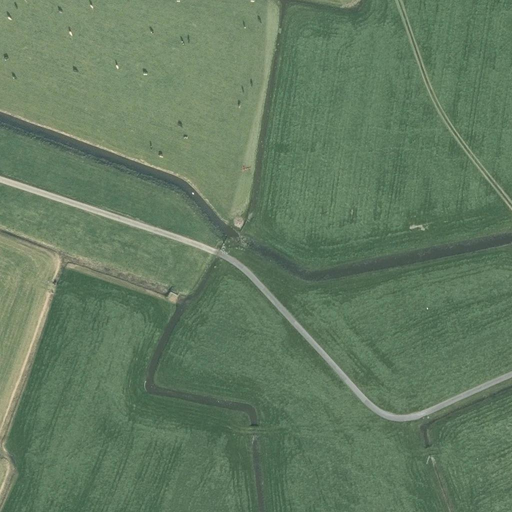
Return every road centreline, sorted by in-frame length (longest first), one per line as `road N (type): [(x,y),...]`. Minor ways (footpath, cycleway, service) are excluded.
road 1 (unclassified): [(511,374),(413,417),(390,417),(370,406),(227,258),(0,179)]
road 2 (track): [(511,206),(434,100),(398,0)]
